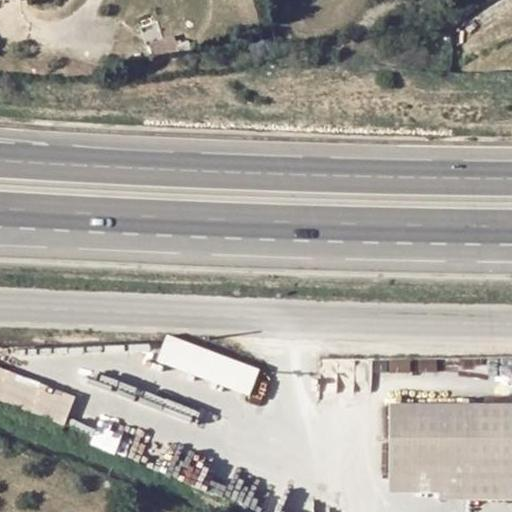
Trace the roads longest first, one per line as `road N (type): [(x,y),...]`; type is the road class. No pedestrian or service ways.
road 1 (trunk): [(511,178),(351,180),(0,153)]
road 2 (trunk): [(0,206),(511,224)]
road 3 (tertiary): [(511,322),(0,306)]
road 4 (trunk): [(0,235),(511,245)]
